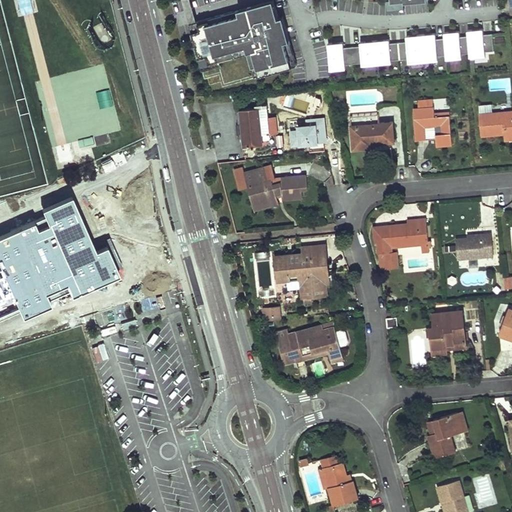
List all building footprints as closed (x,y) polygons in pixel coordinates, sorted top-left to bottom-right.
[(261,0),(189,20),(195,41),(204,39),(199,23),(210,20),(211,23),(234,16),(235,20),(265,12),(263,5),(274,1),(273,0),(261,0)] [(204,39),(195,41),(205,75),(219,71),(223,83),(292,63),(287,47),(281,25),(277,26),(276,22),(275,17),(277,13),(274,1),(263,5),(265,12),(235,20),(234,16),(211,23),(210,20),(199,23),(204,39)] [(287,47),(292,63),(297,62),(285,19),(283,14),(278,16),(277,13),(275,17),(276,22),(277,26),(281,25),(287,47)] [(470,53),(471,56),(486,55),(485,52),(494,51),(492,34),(484,35),(483,29),(476,30),(468,30),(469,36),(470,53)] [(470,53),(469,36),(460,37),(460,31),(452,32),(445,33),(445,38),(447,55),(447,59),(462,57),(462,54),(470,53)] [(447,55),(445,38),(436,39),(436,33),(429,34),(422,35),(424,61),(438,60),(438,56),(447,55)] [(424,61),(422,35),(414,35),(407,36),(407,42),(399,43),(401,60),(409,59),(409,62),(424,61)] [(401,60),(399,43),(390,43),(390,39),(383,40),(375,41),(377,63),(392,62),(392,61),(401,60)] [(377,63),(375,41),(368,41),(361,42),(361,46),(353,47),(354,64),(363,63),(363,64),(377,63)] [(354,64),(353,47),(344,47),(344,42),(336,42),(329,43),(331,69),(346,68),(346,65),(354,64)] [(414,109),(416,140),(425,139),(425,127),(441,126),(442,134),(436,134),(436,139),(437,146),(453,144),(451,115),(435,116),(435,113),(435,107),(434,107),(433,100),(419,101),(419,108),(414,109)] [(263,108),(259,108),(262,135),(278,133),(276,118),(269,118),(267,105),(263,105),(263,108)] [(259,108),(241,110),(244,139),(245,147),(263,145),(262,135),(259,108)] [(511,111),(481,113),(482,134),(501,133),(501,131),(506,131),(506,133),(506,139),(511,138),(511,111)] [(393,122),(352,126),(354,149),(367,148),(366,142),(373,142),(373,144),(395,142),(393,122)] [(425,127),(425,139),(436,139),(436,134),(442,134),(441,126),(425,127)] [(61,165),(74,160),(68,146),(55,151),(61,165)] [(111,159),(102,163),(106,172),(115,167),(111,159)] [(274,178),(270,166),(244,173),(243,168),(234,171),(238,185),(247,183),(248,186),(255,184),(257,192),(250,194),(253,205),(278,198),(277,194),(283,194),(283,197),(283,199),(303,197),(302,189),(308,188),(307,175),(281,178),(281,182),(274,184),(273,178),(274,178)] [(255,184),(248,186),(250,194),(257,192),(255,184)] [(49,303),(48,299),(69,290),(71,294),(120,273),(107,243),(96,247),(73,195),(42,209),(45,216),(0,236),(0,319),(20,311),(22,315),(49,303)] [(278,198),(253,205),(255,210),(279,203),(278,198)] [(417,223),(374,227),(376,243),(378,243),(380,253),(385,253),(393,252),(393,247),(422,244),(429,243),(426,218),(417,219),(417,223)] [(469,238),(457,239),(459,259),(492,256),(491,233),(482,234),(482,238),(469,239),(469,238)] [(327,245),(302,247),(303,254),(328,252),(327,245)] [(303,254),(275,256),(277,281),(289,280),(301,279),(302,288),(303,299),(327,297),(326,285),(325,277),(330,276),(329,269),(325,269),(325,265),(329,265),(328,252),(303,254)] [(393,252),(385,253),(387,269),(400,268),(398,252),(393,252)] [(301,279),(289,280),(289,289),(302,288),(301,279)] [(288,306),(273,307),(274,315),(288,313),(288,306)] [(500,333),(502,350),(511,349),(511,308),(510,307),(504,321),(505,332),(500,333)] [(466,341),(463,310),(433,313),(434,328),(430,328),(433,350),(447,349),(447,344),(466,341)] [(397,317),(387,318),(388,327),(398,326),(397,317)] [(288,328),(276,331),(285,364),(297,361),(295,356),(301,355),(328,348),(330,353),(331,357),(342,355),(334,326),(324,329),(323,325),(314,327),(314,329),(306,331),(305,329),(289,333),(288,328)] [(301,355),(295,356),(297,361),(330,353),(328,348),(301,355)] [(463,410),(459,412),(464,431),(469,430),(463,410)] [(429,434),(435,458),(457,451),(452,434),(464,431),(459,412),(434,419),(438,432),(432,433),(429,434)] [(438,432),(434,419),(428,420),(432,433),(438,432)] [(320,460),(323,468),(324,467),(341,462),(338,455),(320,460)] [(347,476),(343,462),(341,462),(324,467),(330,487),(335,505),(359,498),(354,480),(352,480),(349,482),(347,476)] [(330,487),(324,467),(323,468),(319,469),(325,488),(330,487)] [(469,511),(460,480),(438,486),(442,502),(446,501),(449,511),(469,511)]
